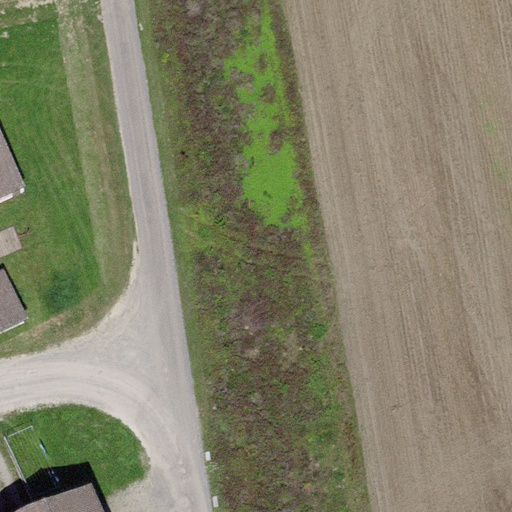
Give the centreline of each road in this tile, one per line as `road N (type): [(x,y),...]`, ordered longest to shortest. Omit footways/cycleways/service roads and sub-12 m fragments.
road 1 (track): [(123,0),(201,511)]
road 2 (track): [(0,387),(177,361)]
